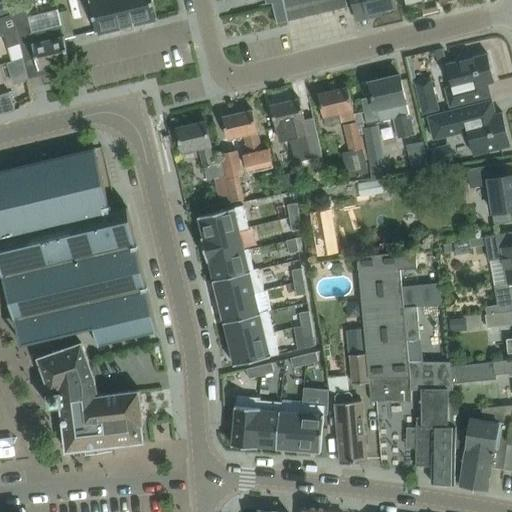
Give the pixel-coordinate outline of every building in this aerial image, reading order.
[(4,0),(0,1),(0,17),(13,13),(9,0),(4,0)] [(89,0),(97,34),(157,19),(152,0),(89,0)] [(282,0),(277,0),(272,1),(272,2),(273,7),(277,24),(286,21),(288,21),(282,0)] [(297,0),(282,0),(288,21),(302,18),(297,0)] [(297,0),(302,18),(317,14),(313,0),(297,0)] [(313,0),(317,14),(332,10),(329,0),(313,0)] [(329,0),(332,10),(347,6),(345,0),(329,0)] [(395,0),(352,0),(355,11),(366,8),(368,13),(397,6),(395,0)] [(25,6),(15,8),(20,31),(22,42),(27,61),(37,59),(28,16),(25,6)] [(58,8),(28,16),(37,59),(39,67),(70,60),(58,8)] [(20,31),(19,31),(13,13),(0,17),(0,36),(5,35),(8,47),(22,42),(20,31)] [(445,61),(442,48),(433,50),(436,63),(445,61)] [(488,53),(447,64),(453,90),(447,92),(450,106),(491,96),(488,83),(495,81),(488,53)] [(34,66),(19,71),(27,93),(41,89),(34,66)] [(396,117),(400,136),(413,133),(400,75),(369,82),(373,97),(361,100),(367,124),(396,117)] [(431,78),(415,82),(423,113),(439,109),(431,78)] [(318,94),(323,114),(325,125),(355,117),(348,87),(318,94)] [(0,113),(16,110),(9,91),(0,93),(0,113)] [(298,160),(323,154),(310,100),(301,103),(300,99),(271,106),(279,141),(293,138),(298,160)] [(492,100),(427,116),(433,140),(468,132),(474,155),(511,145),(506,126),(503,126),(501,119),(504,119),(502,112),(496,114),(492,100)] [(245,153),(249,172),(273,167),(269,148),(262,150),(253,110),(223,117),(228,138),(245,134),(249,152),(245,153)] [(177,128),(181,147),(182,152),(200,147),(207,179),(215,178),(220,204),(234,201),(223,152),(222,153),(224,162),(215,165),(210,145),(212,145),(206,121),(177,128)] [(364,131),(359,132),(357,122),(345,125),(351,150),(342,152),(348,177),(369,173),(366,159),(368,159),(364,131)] [(378,129),(364,131),(368,159),(369,159),(372,177),(391,174),(389,162),(383,163),(378,129)] [(0,263),(19,343),(33,340),(95,325),(99,342),(156,329),(127,208),(110,212),(95,147),(0,169),(0,263)] [(245,201),(255,199),(253,191),(244,193),(240,175),(243,174),(237,149),(223,152),(234,201),(244,199),(245,201)] [(511,162),(494,165),(468,169),(471,187),(489,184),(495,224),(511,221),(511,214),(511,209),(511,162)] [(287,204),(289,217),(299,215),(297,202),(287,204)] [(202,236),(202,239),(240,229),(248,227),(243,205),(198,216),(199,218),(200,218),(204,236),(203,236),(202,236)] [(289,217),(291,230),(302,228),(299,215),(289,217)] [(245,249),(240,229),(202,239),(207,258),(245,249)] [(511,246),(509,232),(485,236),(487,251),(501,248),(502,258),(507,284),(511,283),(511,246)] [(286,240),(289,253),(299,250),(296,237),(286,240)] [(214,278),(253,269),(248,248),(245,249),(207,258),(208,261),(209,261),(209,260),(210,260),(214,278)] [(431,482),(455,484),(456,470),(456,447),(458,448),(458,434),(456,406),(455,406),(453,363),(425,363),(424,334),(420,335),(417,305),(405,307),(402,268),(419,267),(417,251),(360,256),(366,328),(371,382),(372,400),(412,401),(413,387),(423,387),(422,416),(416,416),(416,427),(407,428),(407,448),(417,448),(417,465),(433,466),(431,482)] [(344,271),(341,263),(333,263),(331,271),(337,275),(344,271)] [(258,268),(253,269),(214,278),(214,279),(213,279),(219,301),(256,292),(264,290),(258,268)] [(292,269),(294,282),(304,280),(302,268),(292,269)] [(304,280),(294,282),(296,295),(306,293),(304,280)] [(219,301),(224,321),(261,312),(256,292),(219,301)] [(269,310),(261,312),(224,321),(224,322),(225,322),(230,342),(274,331),(269,310)] [(301,325),(311,323),(309,310),(299,312),(301,325)] [(488,328),(511,325),(511,312),(486,315),(488,328)] [(313,336),(311,323),(301,325),(303,337),(313,336)] [(371,382),(366,328),(347,330),(349,354),(352,384),(371,382)] [(77,330),(49,340),(53,350),(80,341),(77,330)] [(234,363),(234,365),(279,354),(274,331),(230,342),(235,363),(234,363)] [(141,425),(144,425),(140,390),(99,395),(94,373),(81,344),(64,349),(39,358),(51,393),(48,394),(49,407),(61,406),(67,451),(85,449),(86,455),(113,452),(112,445),(143,442),(141,425)] [(303,354),(306,364),(318,361),(316,351),(303,354)] [(293,367),(306,364),(303,354),(291,357),(293,367)] [(511,360),(473,365),(475,381),(496,378),(496,375),(511,373),(511,360)] [(272,362),(259,365),(261,375),(274,372),(272,362)] [(249,378),(261,375),(259,365),(246,368),(249,378)] [(367,461),(362,401),(353,401),(353,394),(350,391),(349,375),(328,376),(330,390),(338,392),(335,395),(341,463),(367,461)] [(236,405),(235,405),(235,407),(236,407),(233,444),(232,444),(232,445),(258,448),(258,446),(257,446),(257,445),(256,445),(260,400),(260,398),(237,396),(236,405)] [(278,448),(281,410),(282,402),(260,400),(256,445),(257,445),(276,447),(276,448),(278,448)] [(301,411),(298,450),(321,452),(325,405),(301,403),(301,411)] [(507,445),(508,446),(511,421),(511,404),(483,407),(482,417),(471,417),(469,430),(459,428),(459,406),(456,406),(458,434),(458,448),(466,449),(460,485),(488,489),(492,467),(504,469),(507,445)] [(298,450),(301,411),(281,410),(278,448),(298,450)]
